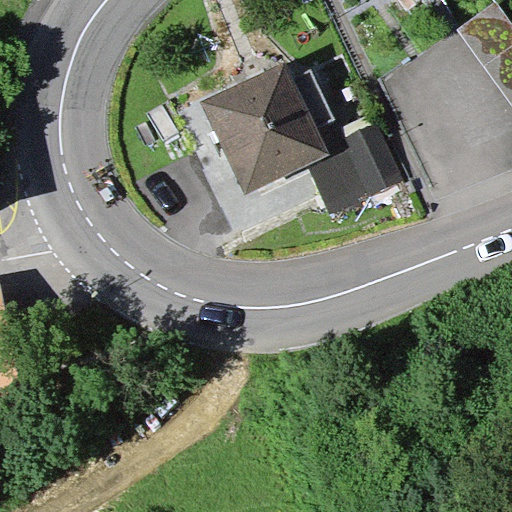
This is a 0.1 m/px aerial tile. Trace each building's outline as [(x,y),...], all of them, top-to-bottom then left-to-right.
[(511,27),(494,3),(452,34),(511,114),(511,27)] [(277,73),(188,113),(230,205),(319,165),(277,73)] [(375,127),(338,143),(363,200),(400,184),(375,127)] [(0,166),(0,235),(15,232),(0,166)] [(0,363),(0,435),(14,433),(0,363)]
